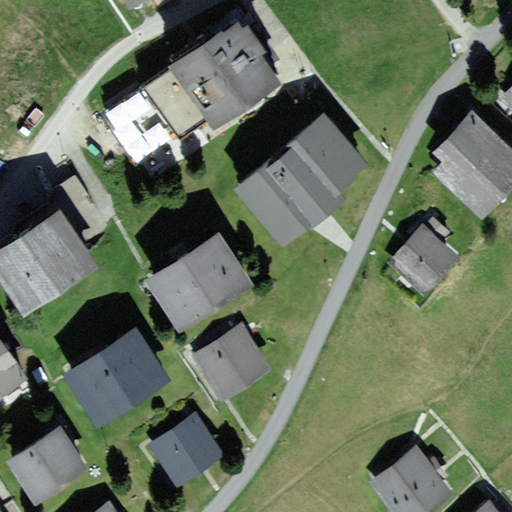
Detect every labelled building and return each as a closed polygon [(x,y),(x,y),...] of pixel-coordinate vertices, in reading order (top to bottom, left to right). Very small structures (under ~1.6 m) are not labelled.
[(244,25),(238,17),(169,63),(171,66),(142,85),(178,139),(210,118),(211,121),(277,77),(269,65),(278,59),(252,20),(244,25)] [(511,87),(502,98),(511,107),(511,87)] [(372,162),(324,108),(232,188),(284,246),(343,195),(339,190),(372,162)] [(511,185),(511,148),(471,110),(432,151),(443,161),(434,170),(483,216),(511,185)] [(98,265),(61,209),(0,248),(0,276),(24,313),(98,265)] [(423,225),(422,223),(389,261),(426,294),(460,257),(442,241),(450,232),(432,216),(423,225)] [(252,284),(219,232),(146,279),(179,330),(252,284)] [(270,368),(240,323),(193,354),(222,399),(270,368)] [(136,328),(65,373),(97,424),(168,379),(136,328)] [(0,397),(27,381),(0,337),(0,397)] [(222,454),(195,413),(148,443),(176,485),(222,454)] [(87,470),(59,426),(6,459),(34,503),(87,470)] [(425,511),(450,493),(414,446),(370,481),(394,511),(425,511)] [(0,511),(8,511),(0,500),(0,511)] [(115,511),(107,501),(90,511),(115,511)] [(498,511),(489,502),(477,511),(498,511)]
